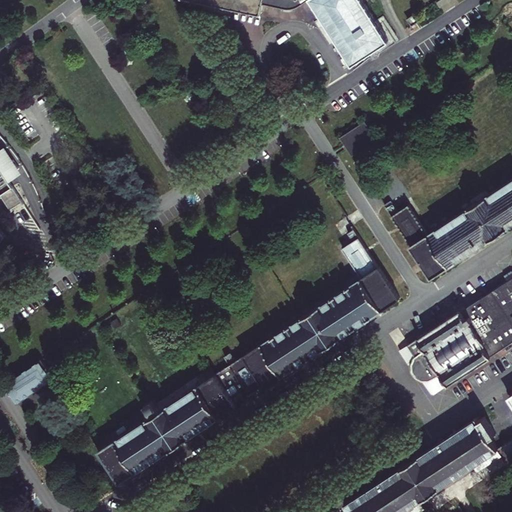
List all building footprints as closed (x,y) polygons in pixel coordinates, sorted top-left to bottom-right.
[(304,0),(310,0),(352,64),(389,40),(363,0),(200,0),(260,12),(261,7),(264,7),(265,3),(294,6),(304,0)] [(417,10),(407,17),(412,25),(422,18),(417,10)] [(160,101),(188,147),(209,133),(181,88),(160,101)] [(364,120),(339,137),(352,154),(376,138),(364,120)] [(0,242),(6,239),(0,228),(0,195),(1,195),(12,211),(24,204),(11,183),(23,175),(6,149),(0,152),(0,242)] [(511,176),(428,232),(409,202),(397,210),(389,199),(383,202),(411,243),(410,243),(431,275),(511,221),(511,176)] [(235,403),(234,401),(225,387),(233,382),(238,388),(244,384),(248,392),(263,382),(264,384),(398,296),(378,264),(377,265),(353,227),(347,232),(352,240),(342,247),(360,276),(235,357),(230,349),(224,353),(229,362),(215,371),(160,407),(153,396),(146,400),(153,411),(99,447),(120,479),(235,403)] [(503,274),(506,279),(511,275),(511,271),(511,269),(503,274)] [(460,309),(408,342),(416,355),(413,358),(412,361),(411,366),(411,369),(413,372),(415,375),(419,377),(424,377),(430,376),(440,371),(447,382),(490,355),(489,354),(511,338),(511,275),(506,279),(460,309)] [(416,355),(408,342),(399,348),(404,355),(416,355)] [(21,400),(50,381),(52,380),(39,361),(8,380),(20,400),(21,400)] [(342,503),(347,511),(398,511),(400,511),(417,511),(425,507),(419,499),(426,494),(497,447),(489,435),(495,432),(483,415),(478,418),(477,416),(342,503)] [(507,453),(511,449),(511,437),(501,444),(507,453)]
